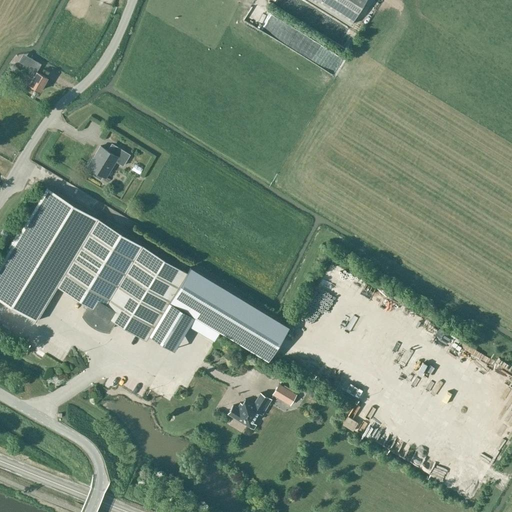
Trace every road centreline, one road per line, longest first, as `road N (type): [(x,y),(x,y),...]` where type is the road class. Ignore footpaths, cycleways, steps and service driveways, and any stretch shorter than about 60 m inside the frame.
road 1 (unclassified): [(0,203),(58,109),(105,64),(133,0)]
road 2 (tertiary): [(87,511),(101,477),(91,449),(0,392)]
road 3 (primary): [(0,461),(125,511)]
